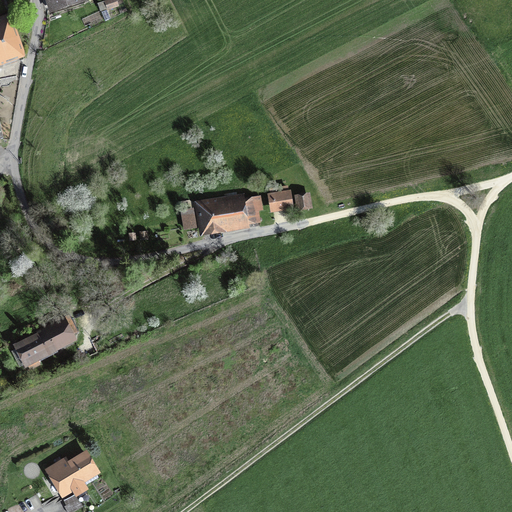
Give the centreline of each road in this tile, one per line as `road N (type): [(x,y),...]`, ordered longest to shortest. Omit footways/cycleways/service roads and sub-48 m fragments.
road 1 (track): [(470,302),(185,511)]
road 2 (residential): [(35,0),(10,153),(0,168)]
road 3 (track): [(217,242),(79,317)]
road 4 (track): [(511,452),(475,346),(470,302)]
road 5 (track): [(470,302),(477,225),(511,176)]
